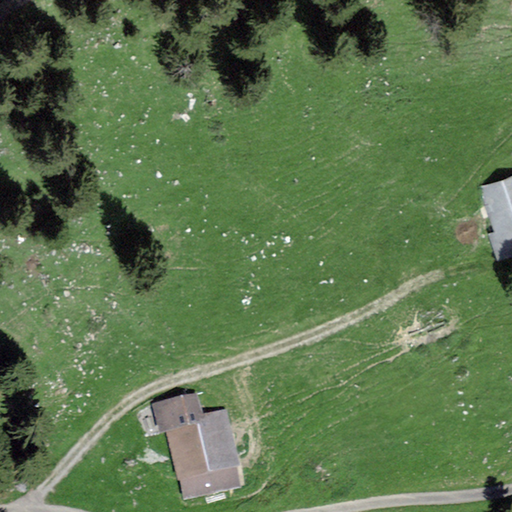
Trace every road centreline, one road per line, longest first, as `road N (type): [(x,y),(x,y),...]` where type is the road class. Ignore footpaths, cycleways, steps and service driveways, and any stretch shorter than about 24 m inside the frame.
road 1 (track): [(25,508),(79,445),(162,389),(405,292)]
road 2 (track): [(326,511),(511,489)]
